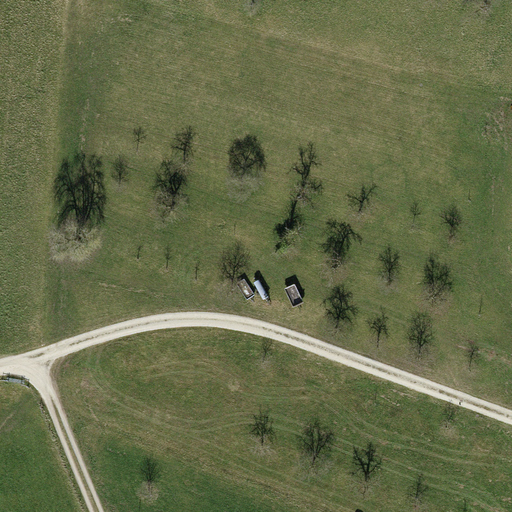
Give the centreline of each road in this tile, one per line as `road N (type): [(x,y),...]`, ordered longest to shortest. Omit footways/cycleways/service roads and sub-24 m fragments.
road 1 (track): [(0,370),(150,322),(259,325),(511,422)]
road 2 (track): [(98,511),(37,358)]
